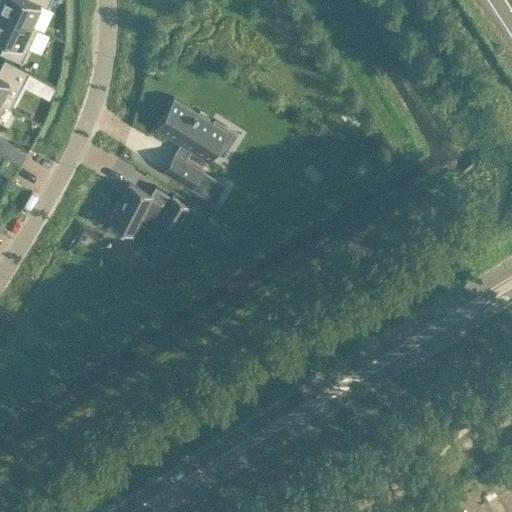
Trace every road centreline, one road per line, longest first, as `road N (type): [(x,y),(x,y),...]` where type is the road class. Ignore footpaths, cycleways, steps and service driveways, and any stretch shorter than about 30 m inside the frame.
road 1 (unclassified): [(0,290),(81,148),(103,82),(109,0)]
road 2 (secondary): [(133,511),(387,356)]
road 3 (secondary): [(511,265),(387,356)]
road 4 (secondary): [(387,356),(511,294)]
